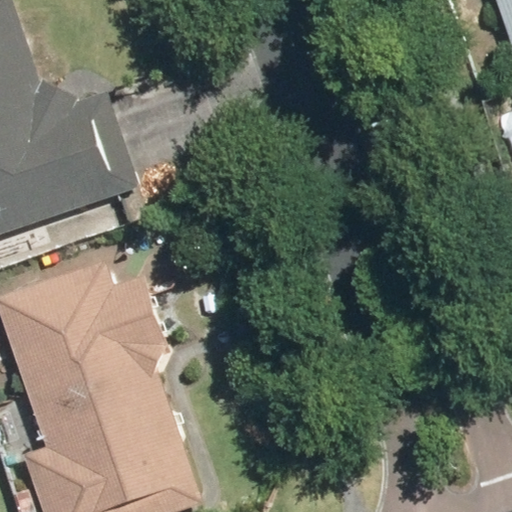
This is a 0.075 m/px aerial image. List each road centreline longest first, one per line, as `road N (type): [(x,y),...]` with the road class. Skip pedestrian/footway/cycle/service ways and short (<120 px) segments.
road 1 (residential): [(363,196),(438,303),(511,503)]
road 2 (residential): [(426,511),(372,328),(363,196)]
road 3 (residential): [(363,196),(296,0)]
